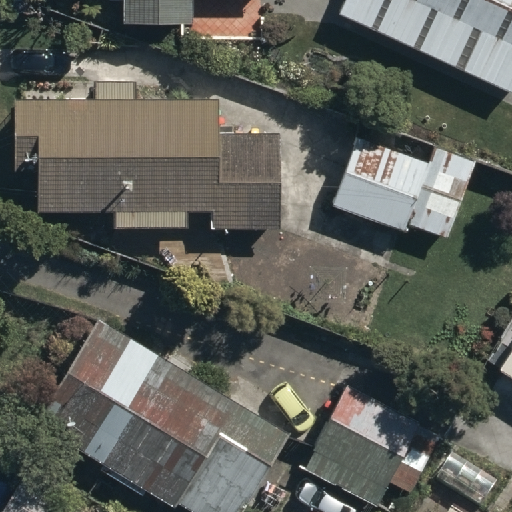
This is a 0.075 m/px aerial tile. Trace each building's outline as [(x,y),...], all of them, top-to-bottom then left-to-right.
[(40,0),(41,2),(125,2),(125,30),(197,30),(197,3),(270,3),(270,0),(40,0)] [(511,0),(357,0),(347,21),(511,98),(511,0)] [(220,109),(1,110),(1,182),(30,182),(30,228),(107,228),(107,240),(181,240),(181,223),(207,223),(207,240),(287,240),(286,147),(220,147),(220,109)] [(361,142),(336,210),(406,238),(409,230),(450,245),(478,169),(438,154),(433,169),(361,142)] [(205,511),(231,511),(285,416),(90,307),(30,414),(205,511)] [(420,413),(345,375),(302,457),(377,496),(420,413)] [(0,511),(96,511),(20,461),(0,489),(0,511)]
